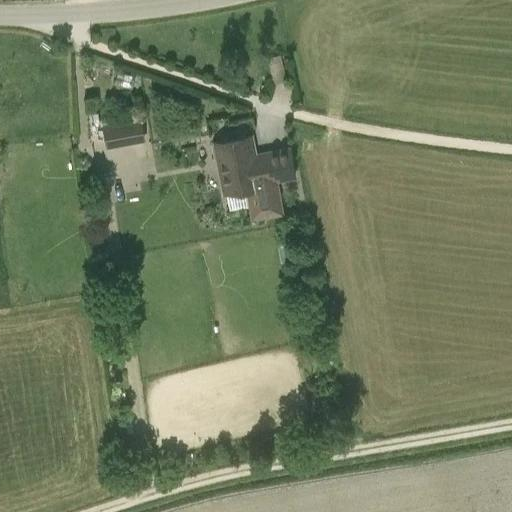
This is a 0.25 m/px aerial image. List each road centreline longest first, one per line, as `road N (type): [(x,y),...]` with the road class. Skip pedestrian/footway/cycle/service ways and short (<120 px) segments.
road 1 (track): [(47,15),(79,39),(271,108),(511,150)]
road 2 (track): [(95,511),(223,474),(511,423)]
road 3 (tertiary): [(199,0),(70,14)]
